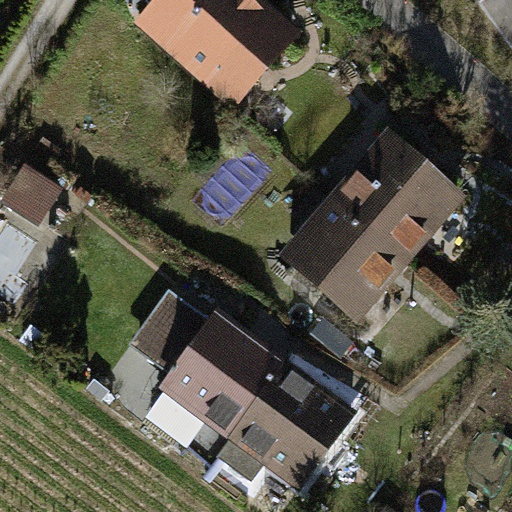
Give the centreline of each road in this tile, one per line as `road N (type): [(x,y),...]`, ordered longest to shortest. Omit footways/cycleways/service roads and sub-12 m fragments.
road 1 (residential): [(511,116),(377,0)]
road 2 (residential): [(64,0),(0,109)]
